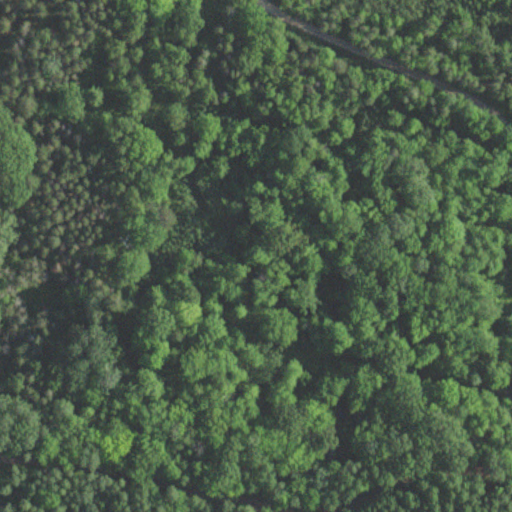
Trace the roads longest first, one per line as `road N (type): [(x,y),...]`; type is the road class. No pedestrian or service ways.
road 1 (residential): [(0,453),(101,462),(310,511),(422,469),(511,472)]
road 2 (track): [(260,0),(448,84),(511,130)]
